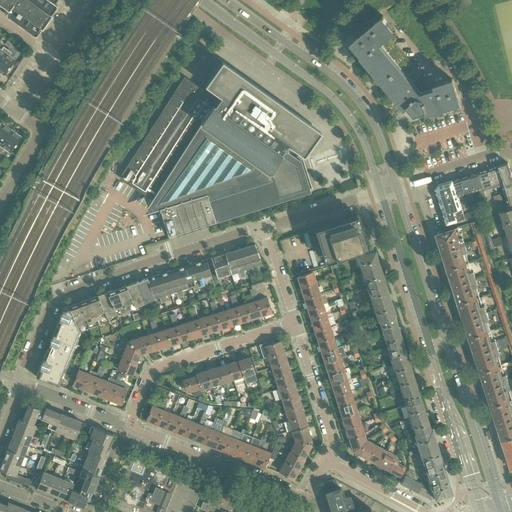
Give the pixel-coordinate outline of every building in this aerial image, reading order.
[(12,0),(7,8),(4,13),(34,34),(55,4),(49,0),(12,0)] [(353,41),(364,54),(386,35),(393,29),(383,16),(353,41)] [(363,54),(373,67),(396,47),(386,35),(364,54),(363,54)] [(8,48),(7,50),(0,59),(0,71),(3,74),(13,60),(8,56),(15,47),(11,44),(8,48)] [(373,67),(380,75),(403,55),(396,47),(373,67)] [(380,75),(389,86),(413,66),(403,55),(380,75)] [(203,84),(219,95),(216,100),(184,77),(142,143),(141,143),(140,144),(140,145),(119,178),(152,199),(142,213),(158,207),(167,236),(214,221),(215,221),(293,196),(301,193),(301,194),(301,193),(308,191),(309,191),(309,190),(300,161),(299,160),(283,148),(286,144),(302,155),(320,130),(221,60),(203,84)] [(389,86),(399,97),(422,77),(413,66),(389,86)] [(422,77),(399,97),(405,104),(407,103),(415,112),(426,108),(427,111),(437,108),(430,86),(422,77)] [(436,85),(430,86),(437,108),(459,101),(458,100),(456,94),(457,94),(456,93),(454,87),(454,86),(453,86),(452,80),(452,79),(436,84),(436,85)] [(0,145),(10,131),(2,125),(0,127),(0,145)] [(20,138),(10,131),(0,145),(0,151),(1,152),(4,148),(10,152),(20,138)] [(511,176),(508,163),(497,166),(503,185),(511,181),(511,176)] [(497,166),(488,169),(494,188),(503,185),(497,166)] [(488,169),(478,172),(484,191),(494,188),(488,169)] [(478,172),(470,175),(475,191),(479,190),(481,198),(484,198),(484,200),(487,199),(484,191),(478,172)] [(470,175),(460,178),(470,206),(471,212),(473,217),(481,214),(480,209),(476,210),(470,193),(475,191),(470,175)] [(460,178),(452,181),(458,197),(462,196),(465,207),(470,206),(460,178)] [(436,189),(437,193),(447,224),(457,221),(464,219),(463,215),(462,211),(458,197),(452,181),(438,185),(436,189)] [(511,203),(511,181),(503,185),(509,205),(511,203)] [(500,194),(496,196),(500,208),(504,206),(500,194)] [(500,208),(496,196),(494,196),(497,205),(490,207),(491,211),(500,208)] [(511,207),(500,212),(507,235),(511,233),(511,207)] [(126,211),(120,223),(132,229),(138,218),(126,211)] [(356,216),(315,229),(325,259),(338,255),(340,261),(356,255),(372,250),(367,233),(362,235),(356,216)] [(482,257),(486,256),(475,222),(470,223),(476,240),(477,245),(482,257)] [(436,235),(435,235),(437,241),(438,240),(440,248),(441,250),(442,251),(442,253),(442,255),(445,262),(444,263),(445,268),(446,268),(446,269),(466,262),(463,253),(467,251),(464,244),(461,233),(457,234),(455,227),(442,232),(442,231),(441,232),(437,233),(436,234),(436,235)] [(483,229),(487,241),(491,240),(491,239),(500,236),(499,232),(490,234),(487,228),(483,229)] [(306,232),(302,233),(307,249),(311,247),(306,232)] [(494,247),(503,245),(500,236),(491,239),(491,240),(494,247)] [(143,243),(132,246),(135,255),(145,252),(143,243)] [(254,244),(247,246),(256,273),(259,272),(257,266),(262,265),(260,259),(254,244)] [(247,246),(240,248),(247,270),(251,268),(253,274),(256,273),(247,246)] [(240,248),(232,251),(242,277),(245,276),(243,271),(247,270),(240,248)] [(361,271),(351,274),(352,276),(362,273),(367,287),(384,281),(380,269),(379,263),(378,263),(374,250),(374,249),(373,249),(372,250),(356,255),(361,271)] [(232,251),(224,254),(231,274),(231,275),(237,273),(239,278),(242,277),(232,251)] [(312,251),(308,252),(313,268),(317,267),(312,251)] [(224,254),(206,259),(212,280),(231,274),(224,254)] [(492,292),(497,290),(486,256),(482,257),(483,262),(486,270),(492,292)] [(206,259),(197,262),(204,286),(205,286),(204,283),(209,282),(211,287),(214,286),(212,280),(206,259)] [(197,262),(189,265),(194,280),(198,279),(200,287),(204,286),(197,262)] [(447,269),(446,270),(447,275),(449,274),(451,282),(452,284),(453,286),(453,287),(453,289),(456,297),(455,297),(456,302),(457,302),(457,303),(477,297),(474,287),(478,286),(476,279),(473,271),(469,272),(466,262),(446,269),(447,269)] [(189,265),(181,267),(188,289),(192,287),(194,293),(197,292),(194,280),(189,265)] [(181,267),(172,270),(181,297),(184,296),(182,291),(188,289),(181,267)] [(297,276),(300,287),(316,282),(314,276),(325,272),(324,268),(297,276)] [(172,270),(164,273),(171,294),(175,293),(177,298),(181,297),(172,270)] [(164,273),(155,275),(164,302),(167,301),(165,296),(171,294),(164,273)] [(155,275),(146,278),(147,281),(152,294),(154,300),(159,298),(160,304),(164,302),(155,275)] [(146,278),(136,282),(146,306),(155,302),(154,300),(152,294),(147,281),(146,278)] [(372,302),(361,306),(362,308),(367,307),(373,305),(373,307),(378,320),(379,320),(394,315),(395,315),(390,301),(391,301),(389,296),(384,281),(367,287),(372,302)] [(136,282),(125,286),(135,309),(146,306),(136,282)] [(250,286),(255,301),(260,316),(270,312),(266,297),(258,300),(256,294),(265,291),(262,282),(250,286)] [(300,287),(304,298),(319,293),(316,282),(300,287)] [(125,286),(116,289),(125,313),(135,310),(135,309),(125,286)] [(116,289),(106,293),(117,316),(125,313),(116,289)] [(503,326),(508,324),(497,290),(492,292),(501,318),(503,326)] [(304,298),(307,309),(327,303),(323,292),(319,293),(304,298)] [(106,293),(97,296),(108,321),(118,318),(117,316),(106,293)] [(234,295),(232,296),(240,322),(250,319),(245,304),(238,306),(234,295)] [(97,296),(87,300),(98,324),(108,321),(97,296)] [(240,322),(232,296),(229,296),(233,308),(225,310),(230,325),(240,322)] [(210,298),(212,302),(220,329),(230,325),(225,310),(218,313),(214,301),(213,297),(210,298)] [(458,304),(457,304),(458,309),(460,309),(462,317),(463,319),(463,320),(464,321),(464,323),(467,331),(466,331),(467,337),(468,336),(468,337),(488,331),(485,321),(489,320),(487,313),(484,305),(480,306),(477,297),(457,303),(458,304)] [(87,300),(77,303),(86,328),(98,324),(87,300)] [(255,301),(245,304),(250,319),(260,316),(255,301)] [(213,314),(205,317),(210,332),(220,329),(212,302),(209,302),(213,314)] [(77,303),(68,307),(80,332),(80,330),(86,328),(77,303)] [(311,320),(326,315),(330,314),(327,303),(307,309),(311,320)] [(63,308),(55,328),(77,338),(80,332),(68,307),(63,308)] [(191,308),(192,309),(200,335),(210,332),(205,317),(198,319),(194,307),(191,308)] [(193,320),(185,323),(190,338),(200,335),(192,309),(189,309),(193,320)] [(161,314),(162,317),(163,320),(170,317),(170,315),(171,315),(172,314),(171,311),(165,313),(161,314)] [(172,314),(171,315),(180,342),(190,338),(185,323),(178,325),(174,314),(172,314)] [(173,327),(165,329),(170,345),(180,342),(171,315),(170,315),(170,317),(173,327)] [(311,320),(314,331),(329,326),(326,315),(311,320)] [(383,333),(372,336),(373,339),(384,336),(388,348),(403,343),(399,332),(401,331),(399,326),(397,327),(394,315),(379,320),(383,333)] [(154,320),(151,321),(160,348),(170,345),(165,329),(158,332),(154,320)] [(145,336),(150,351),(160,348),(151,321),(150,322),(153,333),(145,336)] [(509,343),(511,352),(511,337),(508,324),(503,326),(507,338),(509,343)] [(314,331),(317,342),(333,337),(329,326),(314,331)] [(55,328),(46,352),(68,361),(77,338),(55,328)] [(468,338),(469,343),(471,343),(473,351),(474,353),(474,354),(475,356),(475,358),(478,365),(477,366),(477,368),(478,371),(479,371),(479,372),(499,366),(496,355),(500,354),(497,347),(495,339),(491,341),(488,331),(468,337),(468,338)] [(128,341),(139,354),(150,351),(145,336),(128,341)] [(317,342),(321,352),(336,348),(333,337),(317,342)] [(499,347),(509,343),(507,338),(498,342),(499,347)] [(128,341),(121,358),(135,364),(139,354),(128,341)] [(262,354),(263,358),(283,352),(280,341),(279,341),(274,343),(265,346),(267,353),(262,354)] [(369,353),(366,343),(361,344),(364,355),(369,353)] [(392,364),(387,365),(388,369),(391,379),(397,377),(412,372),(411,368),(408,360),(410,359),(408,354),(406,355),(403,343),(388,348),(392,361),(392,364)] [(101,346),(99,350),(103,352),(111,355),(113,350),(108,348),(108,349),(105,347),(101,346)] [(321,352),(324,363),(340,358),(336,348),(321,352)] [(68,361),(46,352),(36,377),(58,386),(68,361)] [(269,361),(271,368),(287,363),(283,352),(263,358),(265,362),(269,361)] [(249,357),(238,360),(243,375),(254,372),(253,368),(249,357)] [(135,364),(121,358),(118,366),(114,365),(113,367),(132,374),(136,364),(135,364)] [(324,363),(328,374),(343,370),(340,358),(324,363)] [(238,360),(228,364),(233,379),(243,375),(238,360)] [(271,368),(275,378),(290,373),(287,363),(271,368)] [(228,364),(217,367),(222,382),(224,387),(229,386),(227,380),(233,379),(228,364)] [(82,389),(91,392),(102,366),(99,365),(95,377),(88,374),(82,389)] [(91,392),(101,396),(107,381),(99,379),(104,367),(102,366),(91,392)] [(479,372),(480,378),(482,377),(484,385),(485,387),(486,390),(486,392),(489,399),(487,400),(489,405),(490,405),(490,406),(510,400),(507,390),(510,388),(506,374),(502,375),(500,369),(499,366),(479,372)] [(217,367),(206,371),(212,385),(222,382),(217,367)] [(73,370),(69,380),(73,382),(77,372),(73,370)] [(72,385),(82,389),(88,374),(78,370),(72,385)] [(328,374),(331,385),(346,379),(343,370),(328,374)] [(195,374),(196,376),(200,389),(212,385),(206,371),(195,374)] [(400,389),(390,393),(391,396),(402,392),(406,406),(421,400),(417,388),(419,388),(417,383),(415,384),(412,372),(397,377),(400,389)] [(107,381),(101,396),(110,400),(120,374),(118,373),(115,380),(114,384),(107,381)] [(275,378),(278,389),(293,384),(290,373),(275,378)] [(120,374),(110,400),(120,404),(126,389),(118,386),(123,375),(120,374)] [(200,389),(196,376),(182,380),(183,382),(181,383),(183,389),(185,389),(187,393),(193,390),(194,392),(193,393),(194,397),(202,394),(200,389)] [(331,385),(335,396),(350,391),(346,379),(331,385)] [(278,389),(281,399),(297,394),(293,384),(278,389)] [(338,406),(353,401),(358,400),(355,389),(350,391),(335,396),(338,406)] [(281,399),(285,410),(300,405),(297,394),(281,399)] [(192,408),(194,400),(188,397),(186,406),(192,408)] [(146,420),(156,424),(166,398),(164,398),(159,409),(152,406),(146,420)] [(156,424),(166,428),(171,414),(164,411),(168,399),(166,398),(156,424)] [(410,418),(399,421),(400,424),(411,421),(411,422),(400,425),(401,428),(406,427),(407,429),(413,427),(415,433),(430,429),(426,417),(428,417),(427,412),(424,412),(421,400),(406,406),(410,418)] [(490,407),(491,412),(493,411),(495,419),(496,421),(497,424),(497,426),(500,434),(498,434),(500,440),(501,440),(511,437),(511,406),(510,400),(490,406),(490,407)] [(338,406),(342,417),(357,412),(353,401),(338,406)] [(28,404),(22,420),(32,424),(36,416),(40,405),(38,404),(39,404),(36,402),(34,406),(28,404)] [(45,407),(40,405),(36,416),(50,422),(47,427),(54,430),(60,414),(45,408),(45,407)] [(166,428),(175,432),(186,406),(183,405),(179,416),(171,414),(166,428)] [(285,410),(288,420),(303,415),(300,405),(285,410)] [(175,432),(186,436),(191,421),(183,418),(188,407),(186,406),(175,432)] [(241,408),(241,409),(239,414),(249,417),(251,410),(247,408),(241,408)] [(263,412),(260,418),(266,420),(268,414),(263,412)] [(342,417),(345,428),(360,423),(357,412),(342,417)] [(186,436),(195,440),(205,414),(204,414),(203,413),(198,424),(191,421),(186,436)] [(71,418),(60,414),(54,430),(64,434),(71,418)] [(195,440),(205,444),(211,429),(203,426),(207,415),(205,414),(195,440)] [(292,431),(306,427),(307,426),(303,415),(288,420),(283,422),(284,426),(289,424),(292,431)] [(19,418),(15,429),(31,435),(35,425),(32,424),(22,420),(19,418)] [(81,422),(71,418),(64,434),(75,438),(71,449),(75,450),(79,438),(75,437),(81,422)] [(215,448),(225,422),(222,421),(218,432),(211,429),(205,444),(215,448)] [(215,448),(224,451),(230,437),(223,434),(227,423),(225,422),(215,448)] [(345,428),(349,439),(364,434),(360,423),(345,428)] [(94,427),(91,435),(112,443),(113,439),(114,439),(115,436),(111,435),(111,434),(94,427)] [(292,431),(295,442),(311,443),(306,427),(292,431)] [(419,448),(408,452),(409,455),(420,452),(424,466),(441,461),(437,447),(435,442),(431,428),(430,429),(415,433),(414,434),(419,448)] [(15,429),(11,439),(27,445),(31,435),(15,429)] [(238,440),(230,437),(224,451),(234,455),(244,429),(242,429),(238,440)] [(234,455),(244,459),(249,444),(242,442),(246,430),(244,429),(234,455)] [(352,451),(358,454),(366,440),(364,434),(349,439),(352,451)] [(88,449),(90,449),(106,456),(110,446),(112,443),(91,435),(90,438),(92,439),(88,449)] [(244,459),(253,463),(264,437),(261,436),(257,447),(249,444),(244,459)] [(264,437),(253,463),(264,467),(265,464),(270,452),(261,449),(266,438),(264,437)] [(511,437),(501,440),(501,441),(502,446),(504,446),(511,468),(510,468),(510,469),(511,468),(511,437)] [(11,439),(7,449),(23,455),(27,445),(11,439)] [(358,454),(368,459),(375,445),(366,440),(358,454)] [(295,442),(290,452),(304,459),(304,458),(303,458),(311,443),(295,442)] [(275,444),(270,455),(274,456),(280,446),(275,444)] [(368,459),(378,464),(385,450),(375,445),(368,459)] [(7,449),(3,459),(19,466),(23,455),(7,449)] [(90,449),(86,460),(102,466),(106,456),(90,449)] [(378,464),(388,470),(394,459),(396,456),(385,450),(378,464)] [(290,452),(285,461),(298,469),(304,459),(290,452)] [(274,456),(270,455),(266,468),(269,469),(274,456)] [(131,471),(144,474),(147,461),(134,458),(131,471)] [(19,466),(3,459),(0,466),(0,470),(7,473),(5,478),(21,484),(24,483),(26,479),(15,475),(19,466)] [(394,459),(388,470),(400,476),(405,467),(397,463),(398,461),(394,459)] [(85,479),(79,493),(90,497),(92,492),(92,491),(102,466),(86,460),(79,476),(85,479)] [(298,469),(285,461),(279,471),(293,479),(298,469)] [(430,484),(431,486),(435,498),(452,493),(447,479),(448,479),(446,474),(441,461),(424,466),(429,481),(430,484)] [(400,483),(409,488),(412,480),(410,479),(413,474),(406,471),(400,483)] [(36,488),(46,492),(53,476),(42,472),(36,488)] [(409,488),(417,492),(421,484),(416,481),(414,475),(413,474),(410,479),(412,480),(409,488)] [(33,476),(31,481),(26,479),(24,483),(33,487),(37,478),(33,476)] [(46,492),(57,496),(63,480),(53,476),(46,492)] [(57,496),(67,500),(71,489),(73,484),(63,480),(57,496)] [(370,511),(370,508),(367,509),(367,507),(363,508),(363,510),(357,511),(353,511),(348,495),(343,497),(340,488),(337,489),(334,480),(325,482),(328,492),(325,492),(331,511),(370,511)] [(421,484),(417,492),(430,500),(435,498),(431,486),(427,487),(421,484)] [(159,504),(157,507),(163,510),(170,494),(156,488),(150,501),(159,504)] [(71,489),(67,500),(82,506),(85,500),(89,502),(90,499),(90,498),(90,497),(79,493),(71,489)] [(254,511),(258,503),(244,497),(242,504),(235,502),(236,499),(211,489),(206,503),(203,502),(200,508),(208,511),(207,511),(254,511)] [(15,511),(17,506),(7,502),(6,505),(3,511),(15,511)]
